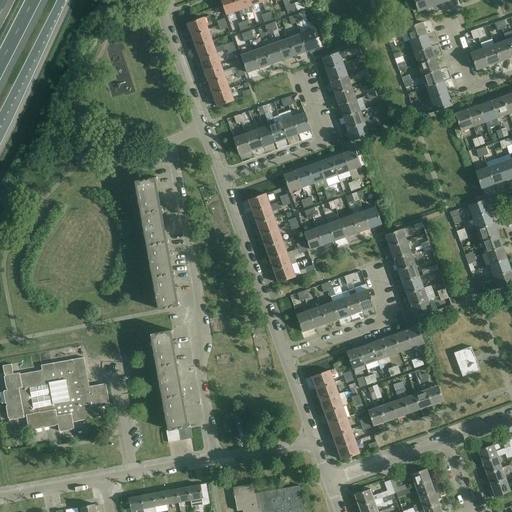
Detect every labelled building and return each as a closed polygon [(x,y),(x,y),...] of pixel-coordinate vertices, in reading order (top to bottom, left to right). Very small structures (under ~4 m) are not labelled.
[(239,11),(234,0),(221,0),(227,15),(239,11)] [(253,13),(251,7),(248,0),(234,0),(239,11),(241,17),(253,13)] [(430,8),(426,0),(413,0),(418,12),(430,8)] [(442,4),(440,0),(426,0),(430,8),(442,4)] [(209,30),(204,18),(186,25),(189,33),(191,32),(192,36),(209,30)] [(427,35),(423,23),(405,29),(410,41),(427,35)] [(213,42),(209,30),(192,36),(194,40),(192,41),(195,48),(213,42)] [(319,47),(313,30),(301,34),(307,52),(319,47)] [(307,52),(301,34),(289,39),(295,56),(307,52)] [(431,47),(427,35),(410,41),(414,53),(431,47)] [(295,56),(289,39),(277,43),(283,60),(295,56)] [(511,58),(511,57),(506,41),(494,45),(501,63),(511,58)] [(217,54),(213,42),(195,48),(198,56),(199,56),(201,60),(217,54)] [(283,60),(277,43),(265,47),(271,64),(283,60)] [(501,63),(494,45),(482,50),(489,67),(501,63)] [(271,64),(265,47),(253,51),(260,68),(271,64)] [(436,59),(431,47),(414,53),(418,65),(436,59)] [(489,67),(482,50),(470,54),(476,71),(489,67)] [(260,68),(253,51),(241,55),(247,73),(260,68)] [(344,64),(340,53),(323,59),(327,70),(344,64)] [(221,66),(217,54),(201,60),(202,64),(201,65),(203,72),(221,66)] [(440,70),(436,59),(418,65),(422,77),(440,70)] [(348,76),(344,64),(327,70),(331,83),(348,76)] [(225,77),(221,66),(203,72),(206,80),(207,79),(209,83),(225,77)] [(444,82),(440,70),(422,77),(427,89),(444,82)] [(353,88),(348,76),(331,83),(335,94),(353,88)] [(230,89),(225,77),(209,83),(210,87),(209,88),(212,95),(230,89)] [(448,94),(444,82),(427,89),(431,100),(448,94)] [(357,100),(353,88),(335,94),(340,106),(357,100)] [(234,101),(230,89),(212,95),(214,103),(216,103),(217,107),(234,101)] [(453,106),(448,94),(431,100),(435,112),(453,106)] [(511,113),(511,94),(503,97),(509,114),(511,113)] [(509,114),(503,97),(491,101),(497,119),(509,114)] [(361,112),(357,100),(340,106),(344,118),(361,112)] [(497,119),(491,101),(479,106),(485,123),(497,119)] [(485,123),(479,106),(467,110),(473,127),(485,123)] [(473,127),(467,110),(455,114),(461,131),(473,127)] [(365,123),(361,112),(344,118),(348,130),(365,123)] [(311,130),(305,113),(293,117),(300,134),(311,130)] [(300,134),(293,117),(281,121),(288,139),(300,134)] [(288,139),(281,121),(275,124),(274,120),(268,122),(270,126),(276,143),(288,139)] [(370,136),(365,123),(348,130),(352,142),(370,136)] [(276,143),(270,126),(258,130),(264,147),(276,143)] [(264,147),(258,130),(246,134),(252,152),(264,147)] [(252,152),(246,134),(234,139),(240,156),(252,152)] [(358,156),(355,149),(343,154),(349,171),(356,169),(362,167),(365,165),(362,155),(358,156)] [(349,171),(343,154),(332,158),(338,175),(349,171)] [(338,175),(332,158),(320,162),(326,180),(338,175)] [(511,178),(511,161),(511,159),(499,163),(505,181),(511,178)] [(326,180),(320,162),(308,166),(314,184),(326,180)] [(505,181),(499,163),(487,168),(493,185),(505,181)] [(314,184),(308,166),(296,171),(302,188),(314,184)] [(493,185),(487,168),(475,172),(481,189),(493,185)] [(302,188),(296,171),(284,175),(290,192),(302,188)] [(160,178),(139,182),(141,195),(139,195),(139,196),(141,195),(142,200),(140,200),(140,201),(142,201),(144,214),(166,210),(163,210),(158,179),(160,178)] [(270,206),(266,194),(249,200),(253,212),(270,206)] [(490,213),(486,200),(469,206),(473,219),(490,213)] [(275,218),(270,206),(253,212),(257,224),(275,218)] [(382,224),(376,207),(364,212),(370,229),(382,224)] [(166,210),(144,214),(147,228),(145,228),(145,229),(147,229),(148,233),(146,234),(148,234),(150,245),(171,241),(169,242),(163,211),(166,210)] [(370,229),(364,212),(352,216),(358,233),(370,229)] [(494,224),(490,213),(473,219),(477,230),(494,224)] [(358,233),(352,216),(340,220),(346,237),(358,233)] [(279,230),(275,218),(257,224),(262,236),(279,230)] [(346,237),(340,220),(328,224),(334,241),(346,237)] [(334,241),(328,224),(317,229),(323,246),(334,241)] [(499,236),(494,224),(477,230),(482,242),(499,236)] [(323,246),(317,229),(304,233),(310,250),(323,246)] [(407,242),(403,229),(386,236),(390,248),(407,242)] [(283,242),(279,230),(262,236),(266,248),(283,242)] [(503,248),(499,236),(482,242),(486,254),(503,248)] [(171,242),(171,241),(150,245),(152,258),(151,258),(151,259),(153,258),(153,263),(152,263),(152,264),(154,264),(156,278),(177,274),(177,273),(175,274),(169,242),(171,242)] [(287,254),(283,242),(266,248),(270,260),(287,254)] [(411,253),(407,242),(390,248),(394,259),(411,253)] [(507,259),(503,248),(486,254),(482,255),(486,267),(490,265),(507,259)] [(416,265),(411,253),(394,259),(398,272),(416,265)] [(291,265),(287,254),(270,260),(274,271),(291,265)] [(511,271),(507,259),(490,265),(494,277),(511,271)] [(296,278),(291,265),(274,271),(279,284),(296,278)] [(420,277),(416,265),(398,272),(402,283),(420,277)] [(423,276),(431,273),(439,270),(437,266),(421,271),(423,276)] [(511,284),(511,273),(511,271),(494,277),(498,289),(511,284)] [(177,274),(156,278),(158,290),(156,290),(157,291),(158,291),(159,295),(157,295),(157,296),(159,296),(162,309),(183,305),(181,305),(175,274),(177,274)] [(424,289),(420,277),(402,283),(407,295),(424,289)] [(428,300),(424,289),(407,295),(411,307),(428,300)] [(374,307),(368,290),(356,294),(362,312),(374,307)] [(362,312),(356,294),(344,298),(350,316),(362,312)] [(350,316),(344,298),(332,302),(338,320),(350,316)] [(432,313),(428,300),(411,307),(415,319),(432,313)] [(338,320),(332,302),(321,306),(327,324),(338,320)] [(327,324),(321,306),(308,311),(315,328),(327,324)] [(315,328),(308,311),(297,315),(303,332),(315,328)] [(419,327),(418,327),(406,331),(413,348),(425,344),(419,327)] [(173,331),(152,335),(154,342),(155,348),(153,348),(153,349),(155,349),(156,353),(154,353),(154,354),(156,354),(157,359),(158,367),(177,363),(176,360),(172,335),(171,332),(173,331)] [(413,348),(406,331),(394,335),(400,353),(413,348)] [(400,353),(394,335),(383,339),(389,357),(400,353)] [(389,357),(383,339),(371,344),(377,361),(389,357)] [(377,361),(371,344),(359,348),(365,365),(377,361)] [(365,365),(359,348),(347,352),(353,369),(365,365)] [(475,358),(480,357),(478,352),(473,353),(472,348),(454,354),(459,368),(462,377),(480,371),(475,358)] [(73,422),(81,421),(102,417),(102,414),(108,413),(106,406),(110,405),(106,386),(106,385),(105,384),(104,384),(90,387),(85,358),(42,366),(43,371),(14,376),(12,365),(3,366),(8,390),(5,391),(10,420),(25,418),(25,417),(27,416),(30,430),(58,424),(59,432),(75,429),(73,422)] [(179,363),(177,363),(158,367),(159,374),(160,380),(159,380),(159,381),(161,380),(161,385),(160,385),(160,386),(161,385),(163,391),(164,398),(185,395),(185,394),(183,395),(182,391),(177,367),(177,363),(179,363)] [(398,366),(393,368),(395,376),(401,374),(398,366)] [(424,383),(421,375),(420,370),(415,372),(419,385),(424,383)] [(335,383),(330,371),(312,377),(316,389),(335,383)] [(339,395),(335,383),(316,389),(320,401),(339,395)] [(382,398),(378,385),(373,387),(375,392),(377,399),(382,398)] [(444,402),(438,385),(426,390),(432,406),(444,402)] [(421,410),(415,394),(408,396),(405,389),(401,391),(403,398),(409,414),(421,410)] [(432,406),(426,390),(415,394),(421,410),(432,406)] [(409,414),(403,398),(401,391),(396,393),(398,400),(391,402),(397,418),(409,414)] [(185,395),(164,398),(166,411),(164,412),(165,412),(166,412),(167,416),(165,417),(167,417),(168,423),(169,425),(170,431),(173,430),(179,429),(184,428),(191,426),(190,426),(188,426),(188,423),(183,398),(183,395),(185,395)] [(343,406),(339,395),(320,401),(325,413),(343,406)] [(397,418),(391,402),(380,406),(386,423),(397,418)] [(347,418),(343,406),(325,413),(329,425),(347,418)] [(386,423),(380,406),(368,410),(373,427),(386,423)] [(351,430),(347,418),(329,425),(333,436),(351,430)] [(244,426),(243,421),(243,420),(242,420),(241,419),(237,420),(236,420),(236,421),(235,421),(235,422),(236,428),(237,428),(237,429),(238,429),(243,428),(244,427),(244,426)] [(193,438),(191,427),(191,426),(184,428),(187,440),(193,439),(193,438)] [(187,440),(184,428),(179,429),(181,441),(187,440)] [(181,441),(179,429),(173,430),(175,442),(181,441)] [(356,441),(351,430),(333,436),(337,448),(356,441)] [(505,454),(511,452),(511,437),(508,439),(509,440),(511,447),(496,452),(494,445),(478,451),(482,463),(498,457),(505,454)] [(360,454),(356,441),(337,448),(342,460),(360,454)] [(378,447),(376,442),(368,444),(370,450),(378,447)] [(502,469),(498,457),(482,463),(486,474),(502,469)] [(491,486),(511,478),(511,473),(509,466),(502,469),(486,474),(491,486)] [(431,481),(427,469),(411,475),(415,487),(431,481)] [(511,478),(491,486),(492,490),(489,491),(492,499),(511,492),(508,485),(511,483),(511,478)] [(399,487),(396,479),(391,481),(395,494),(396,493),(408,489),(407,485),(399,487)] [(382,499),(394,494),(395,494),(391,481),(385,483),(388,491),(373,497),(371,489),(355,495),(359,507),(375,501),(382,499)] [(435,493),(431,481),(415,487),(408,489),(396,493),(398,498),(417,492),(419,499),(435,493)] [(207,484),(201,485),(189,487),(191,501),(192,507),(211,503),(207,484)] [(255,494),(254,484),(234,487),(238,511),(243,510),(243,511),(304,511),(300,486),(255,494)] [(191,501),(189,487),(177,489),(179,503),(180,507),(185,506),(184,502),(191,501)] [(179,503),(177,489),(165,492),(167,505),(179,503)] [(167,505),(165,492),(153,494),(156,511),(162,511),(169,511),(167,505)] [(418,511),(440,505),(435,493),(419,499),(421,504),(413,506),(414,508),(403,511),(418,511)] [(156,511),(153,494),(141,496),(144,511),(156,511)] [(394,494),(382,499),(383,503),(395,499),(394,494)] [(144,511),(141,496),(129,498),(131,511),(144,511)] [(360,511),(378,511),(375,501),(359,507),(360,511)]
